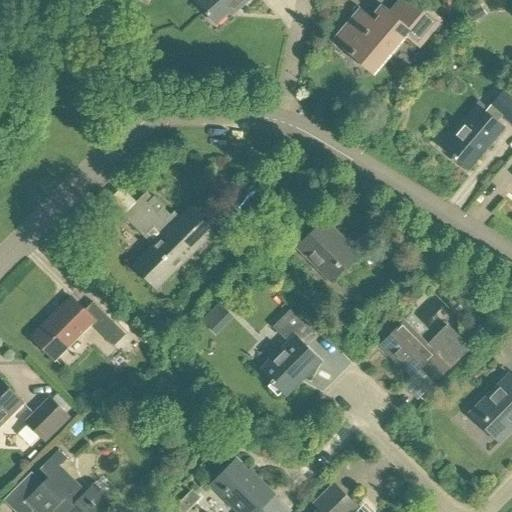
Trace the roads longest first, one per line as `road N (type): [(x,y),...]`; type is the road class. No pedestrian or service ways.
road 1 (unclassified): [(0,264),(144,121),(180,113),(278,120)]
road 2 (unclassified): [(278,120),(511,259)]
road 3 (residential): [(352,410),(452,511)]
road 4 (residential): [(278,120),(302,0)]
